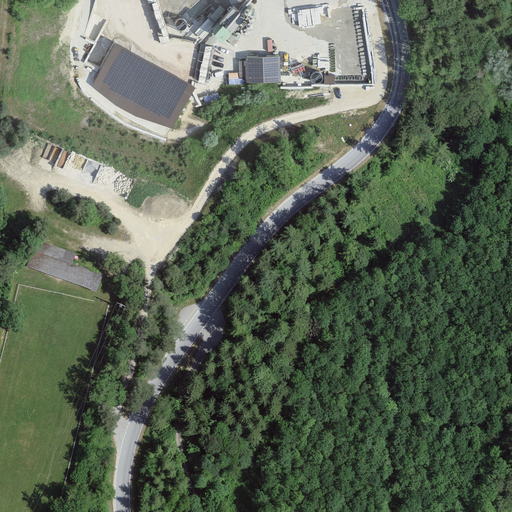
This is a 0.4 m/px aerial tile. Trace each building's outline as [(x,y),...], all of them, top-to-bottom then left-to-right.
[(324,0),(325,12),(360,8),(358,0),(324,0)] [(234,2),(213,26),(224,35),(245,11),(234,2)] [(211,27),(227,8),(221,3),(205,22),(211,27)] [(173,128),(197,78),(101,31),(87,60),(101,67),(90,88),(173,128)] [(265,64),(301,61),(299,34),(263,37),(265,64)] [(199,77),(206,78),(213,43),(206,41),(199,77)] [(45,241),(35,269),(106,294),(116,267),(45,241)]
